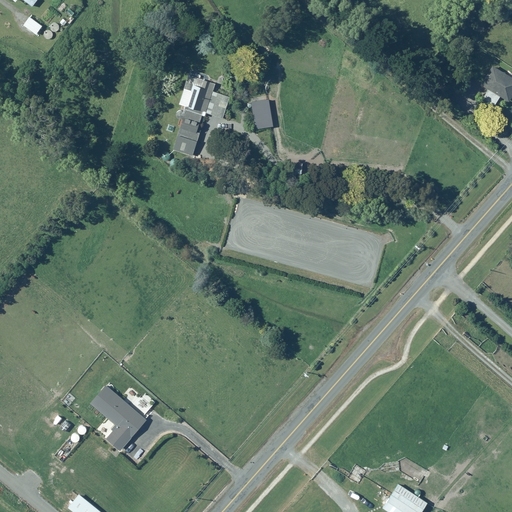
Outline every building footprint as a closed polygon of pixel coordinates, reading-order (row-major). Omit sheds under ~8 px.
[(43,25),(30,16),(23,25),(27,27),(24,31),(28,34),(31,30),(36,34),(43,25)] [(511,94),(511,75),(491,63),(480,82),(488,87),(481,99),(494,107),(501,95),(509,99),(511,94)] [(191,88),(183,86),(179,103),(187,105),(175,150),(194,155),(209,98),(213,80),(203,78),(201,85),(192,83),(191,88)] [(106,385),(91,403),(115,423),(111,428),(114,430),(107,438),(122,450),(148,419),(106,385)] [(91,443),(86,449),(94,457),(99,451),(91,443)] [(394,482),(379,507),(386,511),(417,511),(425,501),(394,482)] [(102,511),(78,493),(68,507),(74,511),(102,511)]
